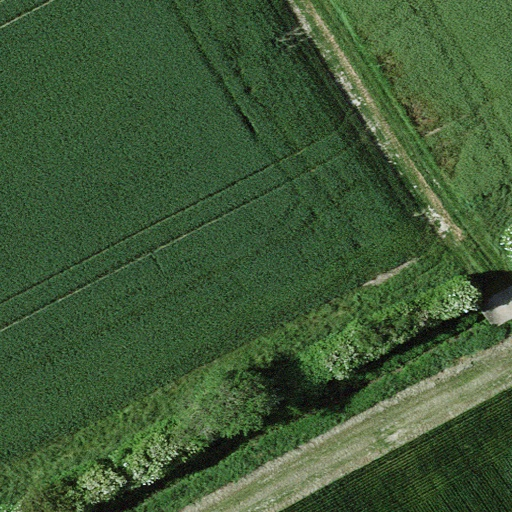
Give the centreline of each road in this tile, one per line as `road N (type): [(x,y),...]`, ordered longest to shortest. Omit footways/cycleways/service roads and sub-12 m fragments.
road 1 (track): [(293,0),(511,354)]
road 2 (track): [(244,511),(511,371)]
